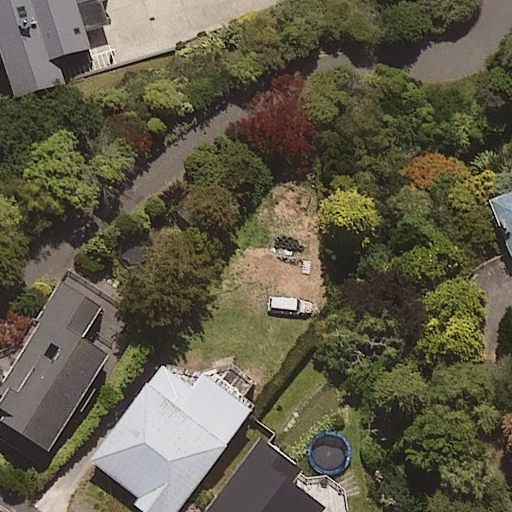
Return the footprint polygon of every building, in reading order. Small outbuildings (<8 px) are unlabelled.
[(89,33),(108,28),(102,7),(114,3),(112,0),(0,0),(0,75),(13,72),(22,105),(68,91),(62,70),(97,60),(89,33)] [(511,174),(492,182),(511,238),(511,174)] [(106,285),(69,263),(0,382),(0,437),(39,460),(109,339),(84,324),(106,285)] [(167,511),(175,511),(258,401),(201,358),(188,375),(162,355),(89,453),(139,491),(133,499),(150,511),(167,511)] [(301,452),(261,422),(196,511),(328,511),(314,501),(324,487),(293,464),(301,452)]
